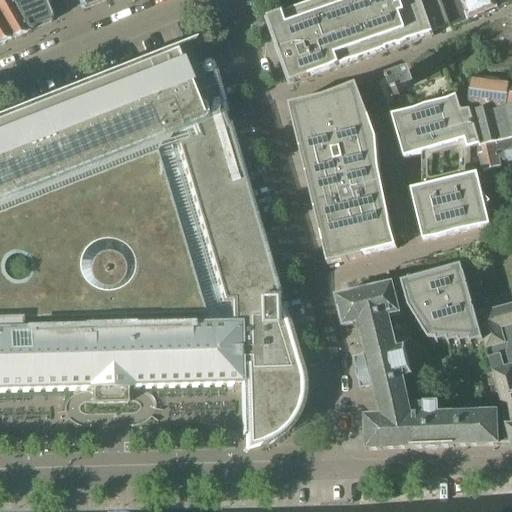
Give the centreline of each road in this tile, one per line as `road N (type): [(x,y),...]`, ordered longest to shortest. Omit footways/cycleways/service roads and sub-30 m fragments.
road 1 (residential): [(328,472),(313,292),(232,0)]
road 2 (residential): [(328,472),(0,484)]
road 3 (residential): [(204,0),(0,79)]
road 4 (residential): [(511,464),(328,472)]
